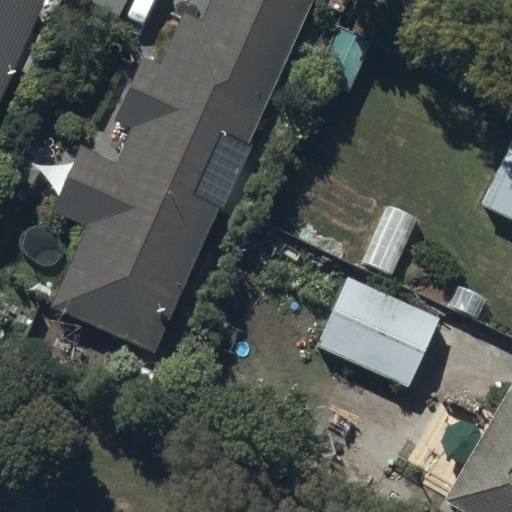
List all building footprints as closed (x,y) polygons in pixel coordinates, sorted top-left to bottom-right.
[(1,91),(38,11),(13,0),(0,0),(0,110),(8,94),(1,91)] [(51,223),(84,238),(47,322),(151,368),(312,7),(302,3),(303,0),(212,0),(197,34),(180,27),(157,79),(140,71),(111,136),(125,142),(110,176),(78,161),(51,223)] [(129,0),(92,0),(85,13),(114,29),(129,0)] [(511,147),(478,217),(511,234),(511,147)] [(348,282),(313,359),(404,400),(439,324),(348,282)] [(511,511),(511,393),(440,511),(511,511)]
